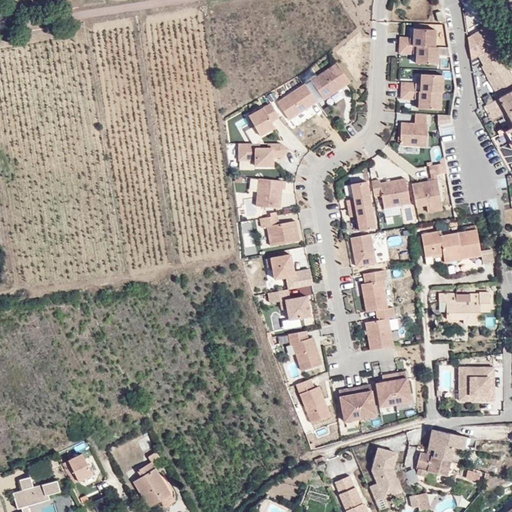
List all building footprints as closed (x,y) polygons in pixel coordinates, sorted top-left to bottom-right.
[(400,36),(399,44),(417,44),(434,45),(434,28),(414,27),(413,36),(400,36)] [(482,56),(483,59),(500,50),(493,38),(479,44),(485,55),(482,56)] [(399,44),(399,52),(416,53),(417,44),(399,44)] [(434,45),(417,44),(416,53),(416,62),(437,63),(438,45),(434,45)] [(483,97),(490,109),(504,101),(511,96),(511,66),(505,54),(503,55),(500,50),(483,59),(494,78),(497,84),(493,86),(495,90),(490,93),(483,97)] [(440,59),(440,68),(448,67),(448,59),(440,59)] [(324,97),(349,80),(337,60),(311,77),(324,97)] [(442,91),(443,74),(421,73),(421,82),(401,81),(401,89),(440,91),(442,91)] [(485,83),(490,93),(495,90),(493,86),(497,84),(494,78),(485,83)] [(316,99),(305,82),(277,100),(288,117),(316,99)] [(440,108),(440,91),(401,89),(401,97),(419,98),(418,107),(440,108)] [(324,115),(344,118),(347,101),(327,98),(324,115)] [(273,125),(270,119),(278,115),(270,101),(248,113),(259,133),(273,125)] [(414,122),(401,121),(400,143),(426,145),(427,123),(426,123),(427,112),(415,111),(414,122)] [(438,123),(451,121),(450,113),(436,112),(438,123)] [(511,115),(503,120),(508,131),(511,128),(511,115)] [(245,118),(237,121),(240,130),(248,127),(245,118)] [(279,139),(253,139),(253,162),(271,162),(270,158),(271,153),(277,150),(281,153),(287,144),(279,139)] [(251,144),(237,144),(237,170),(251,170),(251,144)] [(271,153),(270,158),(281,153),(277,150),(271,153)] [(442,201),(437,173),(447,171),(445,162),(430,165),(433,180),(412,183),(416,206),(427,204),(442,201)] [(367,194),(363,171),(348,174),(351,189),(343,190),(345,198),(367,194)] [(278,205),(280,185),(283,185),(283,177),(257,174),(254,202),(278,205)] [(410,201),(406,176),(385,180),(380,181),(380,177),(372,179),(375,194),(382,192),(384,205),(410,201)] [(372,218),(367,194),(345,198),(347,207),(354,206),(356,220),(372,218)] [(443,209),(442,201),(427,204),(428,211),(443,209)] [(298,237),(294,217),(277,220),(275,212),(258,215),(260,224),(265,223),(269,242),(298,237)] [(368,225),(348,229),(353,257),(373,254),(368,225)] [(484,259),(484,246),(482,246),(476,225),(441,233),(440,229),(420,234),(426,254),(441,250),(442,254),(458,249),(460,256),(482,251),(484,259)] [(492,244),(484,246),(484,259),(485,260),(495,257),(492,244)] [(458,249),(442,254),(444,261),(460,256),(458,249)] [(286,277),(295,275),(294,270),(291,254),(267,259),(269,267),(273,266),(275,279),(286,277)] [(310,268),(300,269),(303,286),(313,284),(310,268)] [(300,269),(294,270),(295,275),(286,277),(289,289),(303,286),(300,269)] [(361,284),(366,312),(376,311),(386,308),(382,281),(385,280),(383,270),(363,273),(363,274),(365,283),(361,284)] [(468,286),(469,292),(455,293),(455,284),(439,285),(440,295),(446,295),(447,303),(447,310),(463,309),(469,309),(469,315),(482,314),(481,302),(488,301),(488,283),(479,283),(479,286),(468,286)] [(288,317),(309,313),(305,294),(288,297),(286,287),(267,290),(268,301),(279,299),(281,307),(286,306),(288,317)] [(393,347),(388,319),(395,318),(393,307),(376,311),(378,320),(365,323),(370,350),(370,351),(393,347)] [(312,335),(311,335),(306,337),(304,329),(287,332),(289,342),(292,342),(300,369),(320,362),(312,335)] [(489,377),(494,376),(494,367),(460,367),(460,401),(470,401),(470,395),(489,395),(489,377)] [(406,368),(398,370),(399,377),(407,375),(406,368)] [(383,379),(375,381),(380,404),(412,399),(407,375),(399,377),(398,370),(382,373),(383,379)] [(494,400),(494,376),(489,377),(489,395),(470,395),(470,401),(494,400)] [(330,416),(318,387),(313,389),(310,379),(309,379),(296,385),(311,424),(330,416)] [(362,383),(355,384),(360,415),(376,412),(372,388),(364,389),(362,383)] [(360,415),(355,384),(347,386),(348,392),(340,394),(344,418),(360,415)] [(348,392),(347,386),(339,388),(340,394),(348,392)] [(433,450),(451,456),(455,443),(470,446),(473,434),(435,423),(428,448),(433,450)] [(377,480),(368,483),(379,508),(388,504),(384,494),(382,488),(399,480),(392,465),(396,449),(376,444),(371,465),(377,480)] [(447,473),(451,456),(433,450),(428,448),(421,447),(416,462),(419,463),(417,471),(425,474),(428,467),(447,473)] [(84,455),(64,461),(71,485),(91,479),(84,455)] [(158,493),(168,487),(152,459),(137,468),(141,475),(134,479),(149,506),(161,499),(158,493)] [(465,471),(464,481),(478,482),(478,472),(465,471)] [(368,511),(351,475),(334,482),(347,511),(368,511)] [(402,487),(399,480),(382,488),(384,494),(402,487)] [(26,511),(45,506),(43,501),(56,497),(53,486),(32,493),(29,483),(18,487),(22,496),(11,500),(15,511),(26,511)] [(175,499),(168,487),(158,493),(161,499),(165,505),(175,499)] [(413,492),(417,500),(419,506),(428,502),(422,487),(413,492)] [(413,492),(412,491),(405,494),(409,504),(417,500),(413,492)] [(106,496),(93,501),(97,511),(100,511),(111,508),(106,496)]
